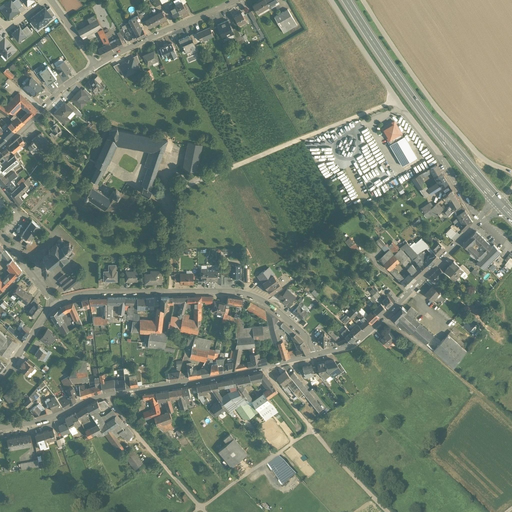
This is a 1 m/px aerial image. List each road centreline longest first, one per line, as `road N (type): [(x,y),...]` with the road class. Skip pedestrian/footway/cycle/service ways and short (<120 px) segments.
road 1 (secondary): [(0,429),(56,417),(91,399),(317,355)]
road 2 (residential): [(53,305),(99,294),(245,296),(268,304),(317,355)]
road 3 (primary): [(499,203),(346,0)]
road 4 (track): [(396,101),(167,196)]
road 5 (secondary): [(317,355),(361,340),(481,220)]
road 6 (residential): [(96,67),(238,0)]
road 7 (residential): [(398,105),(481,220)]
road 8 (track): [(312,430),(200,508)]
road 9 (residential): [(0,149),(96,67)]
road 10 (residential): [(330,0),(398,105)]
